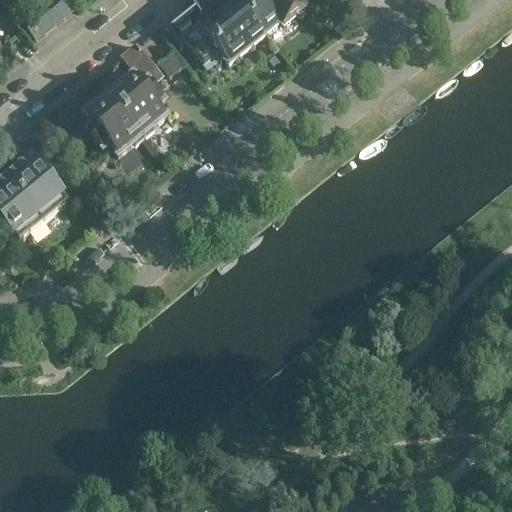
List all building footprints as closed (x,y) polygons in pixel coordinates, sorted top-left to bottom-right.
[(74,14),(62,0),(52,0),(49,2),(64,21),(74,14)] [(306,12),(295,0),(240,0),(237,3),(265,39),(280,27),(283,31),(296,20),(300,22),(306,17),(305,13),(306,12)] [(64,21),(49,2),(40,10),(55,29),(64,21)] [(265,39),(237,3),(218,18),(222,22),(216,27),(212,22),(196,2),(165,27),(179,45),(186,40),(211,70),(223,61),(228,68),(265,39)] [(55,29),(40,10),(31,17),(46,36),(55,29)] [(46,36),(31,17),(21,25),(36,44),(46,36)] [(216,27),(222,22),(218,18),(212,22),(216,27)] [(165,105),(148,84),(147,85),(143,80),(154,71),(137,50),(123,61),(135,77),(109,98),(145,143),(153,136),(155,131),(167,120),(159,110),(165,105)] [(145,143),(109,98),(82,120),(70,104),(56,115),(73,137),(85,128),(88,133),(87,134),(103,155),(109,150),(118,161),(131,150),(136,150),(145,143)] [(42,160),(25,139),(12,150),(21,162),(25,159),(30,164),(32,162),(35,166),(42,160)] [(63,192),(61,192),(51,179),(48,182),(35,166),(32,162),(30,164),(7,182),(44,227),(68,208),(66,205),(69,202),(69,201),(69,200),(69,198),(69,197),(68,195),(67,195),(66,193),(65,193),(63,192)] [(7,182),(0,188),(0,229),(5,236),(5,237),(5,238),(6,240),(6,242),(7,243),(8,244),(9,244),(11,245),(13,245),(14,246),(17,244),(20,247),(44,227),(7,182)]
